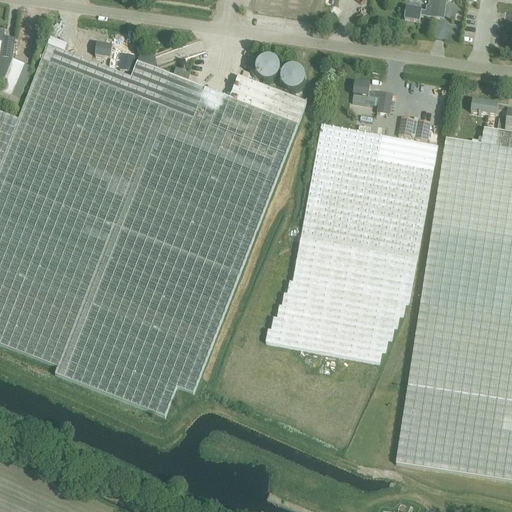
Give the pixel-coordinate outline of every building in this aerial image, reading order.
[(406,9),(405,21),(420,24),(421,17),(444,21),(447,1),(457,2),(469,4),(475,5),(477,5),(477,0),(428,0),(427,7),(426,7),(425,12),(407,10),(406,9)] [(0,59),(0,79),(5,82),(13,61),(16,40),(3,39),(4,32),(0,31),(0,58),(0,59)] [(0,115),(0,347),(58,370),(55,377),(166,420),(177,390),(194,397),(298,127),(307,105),(239,79),(230,101),(229,100),(206,91),(188,84),(173,78),(171,78),(156,72),(157,70),(156,69),(153,58),(139,63),(132,80),(63,53),(66,46),(49,39),(46,47),(39,64),(17,122),(0,115)] [(132,73),(135,58),(112,54),(113,49),(98,46),(96,58),(111,60),(122,61),(120,71),(132,73)] [(13,61),(5,82),(1,93),(13,98),(26,66),(13,61)] [(245,70),(252,73),(255,68),(247,65),(245,70)] [(173,78),(188,84),(191,77),(190,76),(177,71),(176,71),(173,78)] [(376,115),(380,115),(389,117),(392,96),(370,93),(370,87),(355,85),(354,97),(368,99),(368,98),(374,99),(379,100),(376,115)] [(497,133),(511,135),(511,111),(508,111),(509,108),(473,103),(471,115),(478,116),(478,117),(480,117),(480,116),(496,118),(496,117),(500,117),(497,133)] [(374,131),(375,117),(365,117),(364,130),(374,131)] [(402,120),(399,138),(428,143),(431,125),(402,120)] [(236,341),(224,405),(350,428),(353,413),(360,414),(369,366),(379,368),(381,355),(386,356),(388,343),(391,344),(394,331),(396,332),(399,319),(403,320),(405,307),(408,308),(408,305),(416,264),(437,148),(416,144),(375,136),(321,126),(320,132),(307,204),(304,221),(293,284),(291,284),(288,296),(285,296),(283,308),(280,308),(278,320),(275,320),(272,332),(269,332),(266,347),(236,341)] [(511,135),(497,133),(484,131),(481,146),(446,141),(396,466),(511,483),(511,135)]
